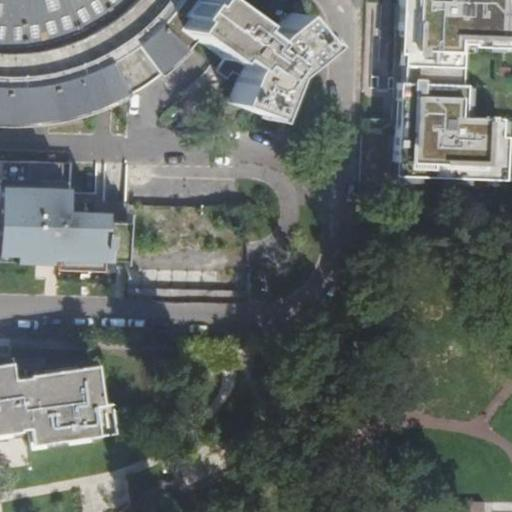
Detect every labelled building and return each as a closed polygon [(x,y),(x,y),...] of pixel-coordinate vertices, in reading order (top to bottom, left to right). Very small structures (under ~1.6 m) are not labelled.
[(0,0),(0,58),(3,59),(17,59),(32,57),(62,50),(90,39),(105,31),(118,23),(131,12),(142,0),(0,0)] [(62,50),(32,57),(17,59),(3,59),(0,58),(0,84),(2,85),(30,84),(60,77),(89,67),(109,58),(128,46),(145,32),(161,16),(171,0),(142,0),(131,12),(118,23),(105,31),(90,39),(62,50)] [(58,123),(88,116),(113,106),(138,92),(160,76),(182,58),(201,38),(221,53),(225,49),(245,64),(241,70),(235,99),(256,105),(276,110),(290,72),(314,54),(322,47),(313,34),(296,10),(287,17),(268,31),(264,36),(255,29),(244,21),(246,18),(226,2),(227,0),(185,0),(182,5),(161,31),(139,49),(115,65),(89,77),(60,86),(30,91),(6,92),(0,91),(0,127),(7,128),(29,127),(58,123)] [(394,80),(391,177),(503,181),(504,136),(496,135),(497,118),(461,117),(462,86),(457,86),(458,46),(511,47),(511,0),(396,0),(395,57),(399,57),(398,80),(394,80)] [(0,260),(122,263),(123,221),(104,221),(104,211),(65,210),(66,162),(0,160),(0,260)] [(11,264),(0,264),(0,295),(13,296),(11,264)] [(172,269),(11,264),(13,296),(175,301),(172,269)] [(202,302),(199,270),(172,269),(175,301),(202,302)] [(245,271),(199,270),(202,302),(244,303),(245,271)] [(0,435),(22,432),(24,448),(114,435),(110,406),(103,407),(97,368),(12,380),(10,364),(0,365),(0,435)]
